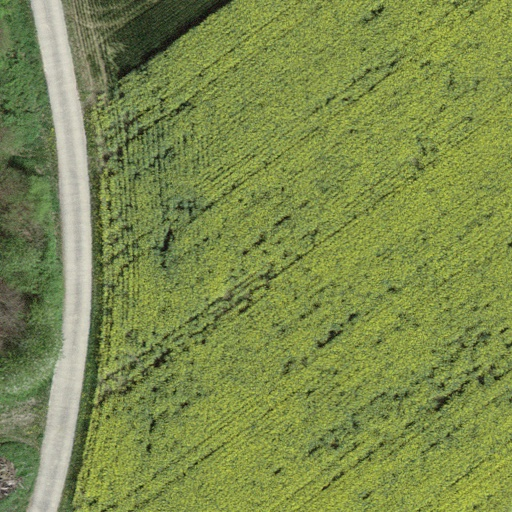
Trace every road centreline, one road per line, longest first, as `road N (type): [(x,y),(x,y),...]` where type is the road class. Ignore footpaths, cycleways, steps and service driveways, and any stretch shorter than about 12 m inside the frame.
road 1 (track): [(44,0),(85,269),(82,383)]
road 2 (track): [(82,383),(45,511)]
